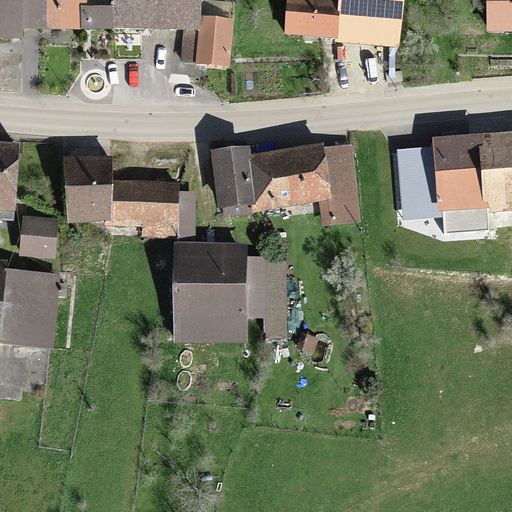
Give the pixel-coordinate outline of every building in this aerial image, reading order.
[(0,0),(0,47),(18,48),(18,34),(18,0),(0,0)] [(18,0),(18,34),(84,35),(84,0),(18,0)] [(113,0),(84,0),(84,35),(113,36),(113,0)] [(113,0),(113,36),(180,37),(200,37),(200,28),(201,0),(113,0)] [(398,0),(293,0),(291,37),(394,46),(398,0)] [(511,0),(488,0),(488,40),(511,40),(511,0)] [(229,28),(200,28),(200,37),(200,75),(228,76),(229,28)] [(200,37),(180,37),(180,75),(200,75),(200,37)] [(511,137),(436,144),(437,151),(401,153),(405,217),(445,214),(447,231),(487,228),(485,211),(511,209),(511,137)] [(352,153),(251,165),(252,216),(321,209),(324,228),(361,223),(352,153)] [(17,156),(0,155),(0,219),(14,220),(17,156)] [(221,217),(252,216),(251,165),(251,159),(213,160),(214,192),(220,191),(221,217)] [(111,230),(113,190),(114,169),(68,167),(65,227),(111,230)] [(176,193),(113,190),(111,230),(174,233),(176,205),(176,193)] [(196,206),(176,205),(174,233),(194,234),(196,206)] [(55,228),(23,226),(22,260),(54,262),(55,228)] [(242,254),(175,254),(175,347),(242,347),(242,336),(242,266),(242,254)] [(242,266),(242,336),(271,336),(271,266),(242,266)] [(53,286),(6,282),(0,350),(53,354),(53,286)]
